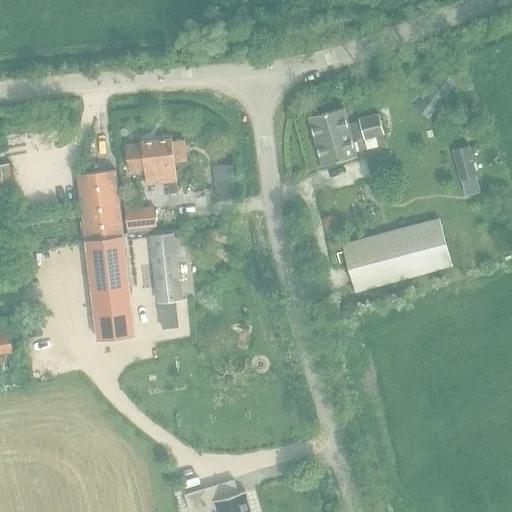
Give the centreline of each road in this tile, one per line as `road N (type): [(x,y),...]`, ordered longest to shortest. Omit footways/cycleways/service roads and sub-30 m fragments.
road 1 (unclassified): [(355,511),(271,197),(255,72)]
road 2 (unclassified): [(0,92),(255,72)]
road 3 (unclassified): [(255,72),(495,0)]
